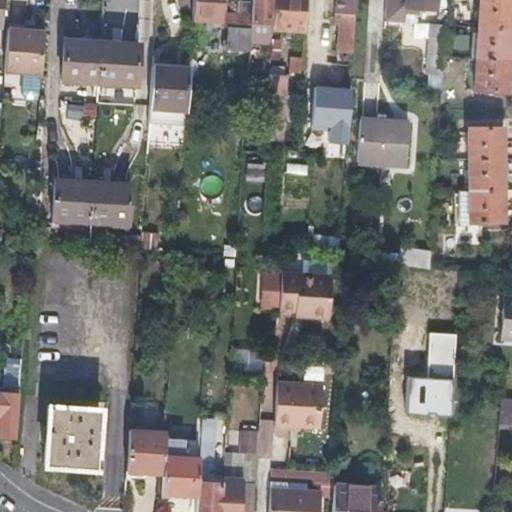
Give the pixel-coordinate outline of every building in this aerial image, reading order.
[(211,27),(218,28),(219,0),(191,0),(191,18),(211,20),(211,27)] [(229,29),(229,12),(224,11),(224,0),(219,0),(218,28),(227,29),(229,29)] [(236,0),(236,12),(229,12),(229,29),(227,29),(226,50),(248,51),(248,44),(250,23),(251,1),(238,0),(236,0)] [(250,0),(251,1),(250,23),(271,24),(271,0),(250,0)] [(273,0),(272,27),(303,30),(304,0),(273,0)] [(323,0),(310,0),(309,28),(322,28),(323,0)] [(352,47),(355,0),(335,0),(335,7),(342,7),(339,46),(352,47)] [(433,0),(383,0),(382,20),(403,22),(403,11),(416,11),(416,7),(433,8),(433,0)] [(511,0),(478,0),(477,27),(511,29),(511,15),(511,0)] [(434,80),(442,80),(446,25),(431,24),(427,74),(435,74),(434,80)] [(23,71),(41,73),(44,30),(7,27),(3,70),(23,71)] [(511,29),(477,27),(475,58),(510,60),(511,29)] [(65,43),(62,82),(135,88),(138,49),(65,43)] [(260,44),(248,44),(248,51),(246,84),(258,85),(260,44)] [(290,72),(300,73),(301,58),(291,57),(290,72)] [(510,60),(475,58),(473,90),(507,92),(510,60)] [(167,74),(151,73),(149,108),(185,110),(188,68),(168,67),(167,74)] [(41,73),(23,71),(22,91),(27,97),(34,98),(40,93),(41,73)] [(286,75),(269,73),(264,137),(282,138),(286,75)] [(95,118),(96,103),(63,102),(62,145),(82,145),(84,117),(95,118)] [(360,161),(407,165),(410,122),(363,118),(360,161)] [(470,125),(469,158),(502,157),(502,125),(470,125)] [(502,157),(469,158),(469,190),(502,190),(502,157)] [(129,189),(56,183),(53,221),(126,226),(129,189)] [(458,221),(468,222),(469,190),(459,189),(458,221)] [(502,221),(502,190),(469,190),(468,222),(502,221)] [(398,265),(427,269),(429,251),(399,247),(398,265)] [(196,259),(183,258),(183,270),(196,271),(196,259)] [(330,277),(280,274),(278,313),(305,315),(305,319),(328,320),(330,277)] [(511,297),(501,297),(499,340),(511,341),(511,297)] [(466,345),(464,358),(473,358),(474,346),(466,345)] [(232,349),(231,371),(262,373),(263,351),(232,349)] [(18,381),(19,365),(8,364),(7,380),(18,381)] [(276,383),(274,429),(292,430),(292,427),(320,429),(322,386),(276,383)] [(0,436),(14,437),(16,397),(0,396),(1,388),(0,388),(0,436)] [(17,389),(1,388),(0,396),(16,397),(17,389)] [(511,398),(503,398),(501,424),(511,424),(511,398)] [(47,406),(43,467),(95,471),(99,410),(47,406)] [(200,448),(198,469),(211,470),(213,429),(201,428),(200,441),(200,448)] [(144,472),(162,473),(164,439),(165,434),(128,432),(126,471),(144,472)] [(197,494),(198,484),(198,469),(200,448),(182,447),(183,440),(164,439),(162,473),(161,493),(197,494)] [(211,478),(211,470),(198,469),(198,484),(222,485),(222,479),(211,478)] [(222,477),(222,479),(222,485),(220,511),(239,511),(241,478),(222,477)] [(220,511),(222,485),(198,484),(197,494),(195,511),(220,511)] [(333,485),(330,511),(378,511),(380,489),(333,485)] [(317,511),(319,493),(270,489),(268,511),(317,511)]
